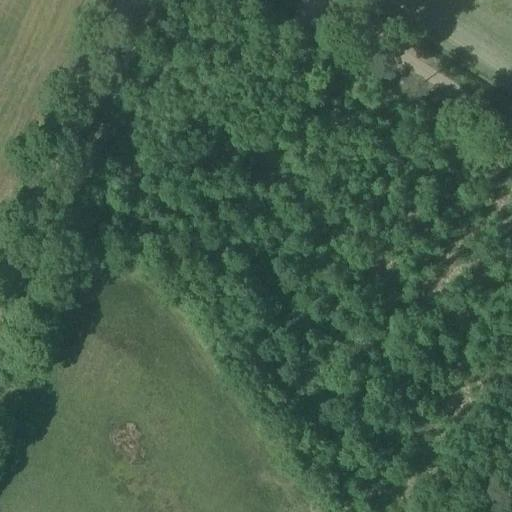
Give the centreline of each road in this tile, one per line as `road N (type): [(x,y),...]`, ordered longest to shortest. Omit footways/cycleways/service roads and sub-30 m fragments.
road 1 (unclassified): [(0,305),(136,0)]
road 2 (unclassified): [(511,128),(308,0)]
